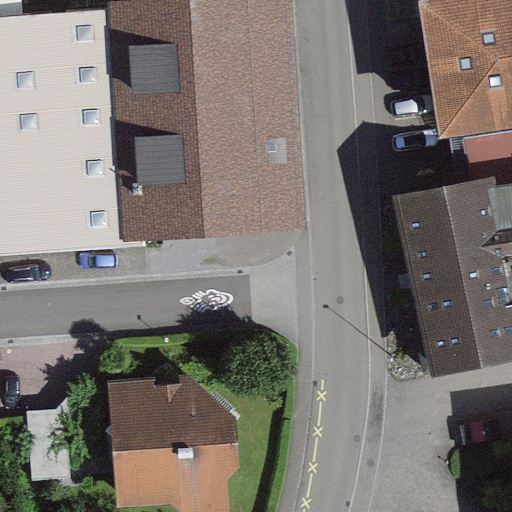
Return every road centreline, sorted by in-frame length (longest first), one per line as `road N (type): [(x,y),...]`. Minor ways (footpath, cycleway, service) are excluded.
road 1 (residential): [(0,317),(338,295)]
road 2 (residential): [(338,295),(319,0)]
road 3 (residential): [(323,511),(341,414),(338,295)]
